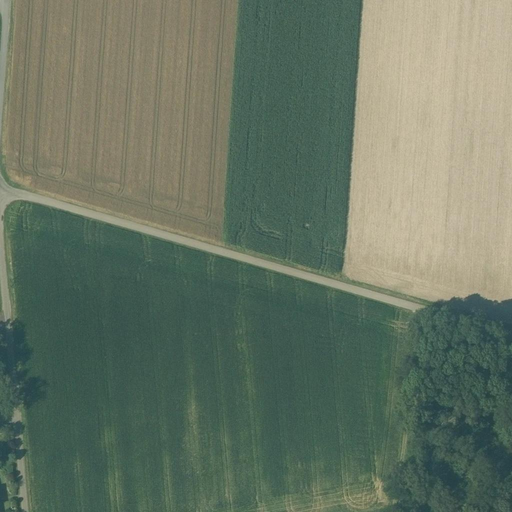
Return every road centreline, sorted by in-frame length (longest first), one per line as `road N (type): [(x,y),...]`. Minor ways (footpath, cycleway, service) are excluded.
road 1 (unclassified): [(0,194),(511,333)]
road 2 (unclassified): [(25,511),(0,249)]
